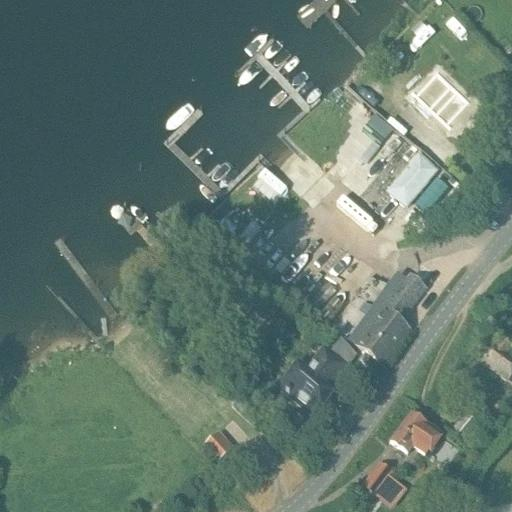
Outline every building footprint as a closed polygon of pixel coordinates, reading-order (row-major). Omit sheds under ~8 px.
[(447,128),(469,104),(437,74),(415,98),(447,128)] [(386,196),(406,212),(438,174),(419,157),(386,196)] [(397,278),(384,295),(372,286),(363,298),(400,326),(425,292),(409,280),(406,285),(397,278)] [(360,363),(370,371),(375,364),(382,370),(409,332),(400,326),(363,298),(335,335),(365,357),(360,363)] [(481,364),(511,387),(511,348),(500,340),(481,364)] [(296,372),(280,395),(314,420),(331,397),(327,395),(343,373),(345,370),(347,372),(356,360),(340,343),(328,358),(324,355),(306,379),(296,372)] [(487,429),(500,412),(493,406),(480,424),(487,429)] [(472,456),(483,445),(472,434),(479,425),(466,414),(450,436),(463,447),(472,456)] [(390,443),(406,455),(410,450),(426,461),(428,457),(431,459),(442,443),(440,441),(441,439),(410,416),(390,443)] [(232,451),(218,435),(202,449),(217,465),(232,451)] [(374,497),(377,500),(384,505),(398,487),(391,482),(389,480),(392,476),(379,465),(355,494),(367,504),(374,497)]
